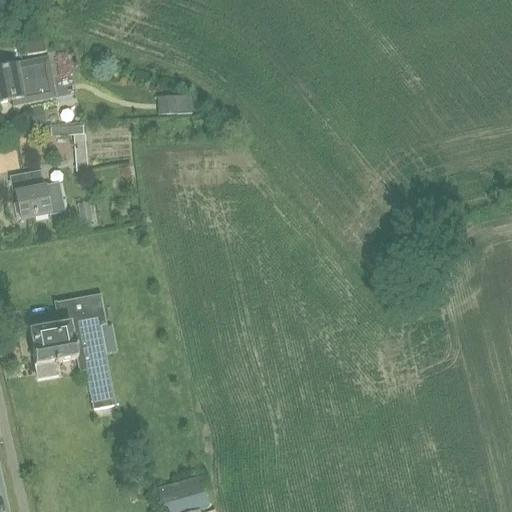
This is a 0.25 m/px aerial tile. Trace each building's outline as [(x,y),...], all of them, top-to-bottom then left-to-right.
[(45,54),(44,43),(23,37),(26,57),(45,54)] [(51,100),(43,62),(0,70),(0,105),(12,103),(13,108),(51,100)] [(175,98),(175,116),(191,115),(191,98),(175,98)] [(140,125),(141,138),(157,137),(157,124),(140,125)] [(49,129),(50,139),(71,137),(74,174),(87,173),(84,136),(82,136),(81,127),(49,129)] [(41,173),(31,175),(34,191),(15,195),(21,223),(63,215),(58,187),(45,190),(41,173)] [(65,327),(29,334),(32,350),(31,351),(34,368),(35,368),(38,382),(58,378),(56,365),(76,361),(78,374),(85,373),(92,412),(115,408),(100,329),(106,328),(100,297),(77,301),(82,325),(77,326),(77,324),(65,327)] [(162,505),(206,494),(202,478),(158,490),(162,505)]
